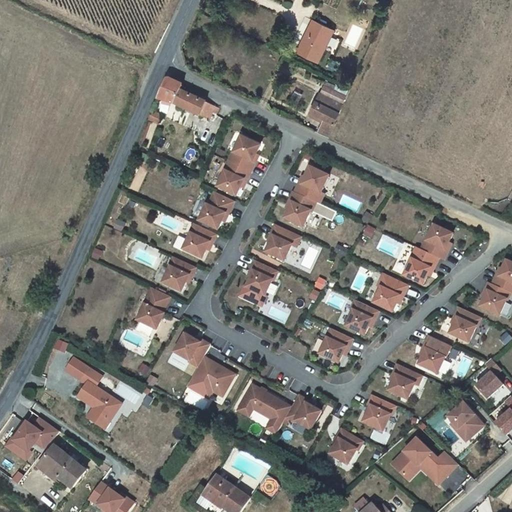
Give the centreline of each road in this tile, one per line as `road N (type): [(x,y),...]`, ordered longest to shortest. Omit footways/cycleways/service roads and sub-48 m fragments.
road 1 (residential): [(296,132),(196,308),(341,399),(506,237)]
road 2 (tertiary): [(158,65),(94,221),(0,408)]
road 3 (residential): [(296,132),(506,237)]
road 4 (residential): [(158,65),(296,132)]
road 5 (track): [(34,0),(158,65)]
